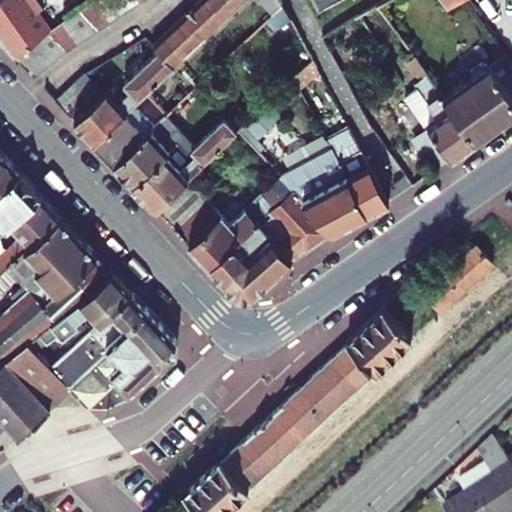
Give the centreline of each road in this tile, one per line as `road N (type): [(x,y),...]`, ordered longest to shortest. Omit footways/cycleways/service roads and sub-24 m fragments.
road 1 (residential): [(0,91),(215,317),(241,333)]
road 2 (residential): [(241,333),(281,326),(511,165)]
road 3 (tertiary): [(364,511),(511,374)]
road 4 (residential): [(156,420),(31,462),(0,484)]
road 5 (residential): [(156,420),(241,333)]
